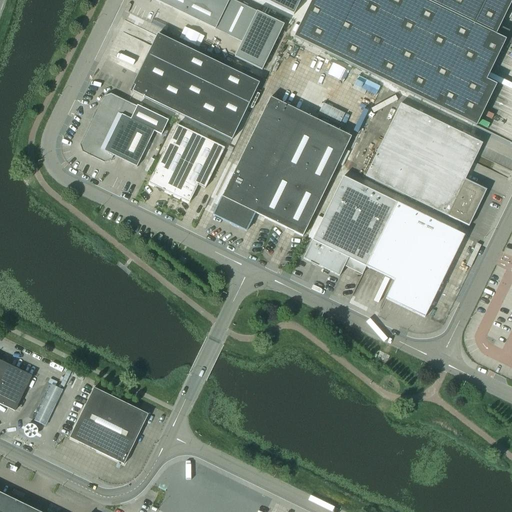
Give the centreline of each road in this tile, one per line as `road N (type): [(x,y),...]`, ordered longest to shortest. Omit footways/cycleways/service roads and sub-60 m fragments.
road 1 (unclassified): [(247,268),(73,184),(48,161),(56,123),(117,0)]
road 2 (unknown): [(189,240),(270,81),(295,75),(319,86)]
road 3 (unclassified): [(445,364),(247,268)]
road 4 (unclassified): [(168,436),(137,487),(114,497),(0,448)]
road 5 (unclassified): [(318,511),(168,436)]
road 6 (unclassified): [(445,364),(511,216)]
road 7 (unclassified): [(196,377),(247,268)]
